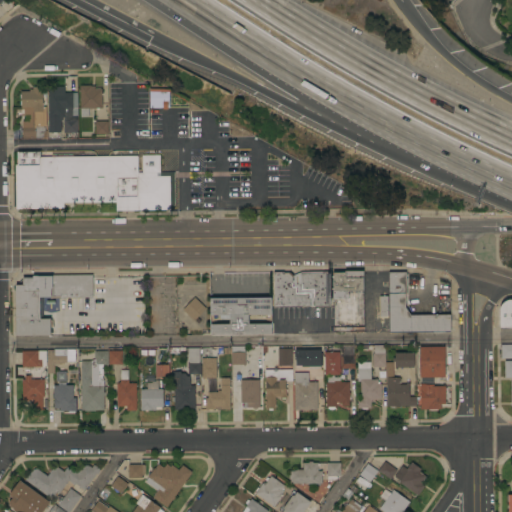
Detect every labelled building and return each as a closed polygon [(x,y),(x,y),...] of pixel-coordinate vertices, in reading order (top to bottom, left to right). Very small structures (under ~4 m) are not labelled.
[(78,85),(89,84),(89,85),(93,85),(93,88),(100,88),(100,91),(100,93),(100,107),(97,107),(97,109),(94,109),(94,107),(87,107),(87,116),(79,116),(78,85)] [(46,85),(63,85),(63,92),(71,91),(71,92),(75,92),(76,132),(62,132),(62,118),(63,118),(63,116),(61,116),(61,118),(59,118),(59,131),(47,131),(46,85)] [(41,111),(31,111),(31,110),(20,110),(20,106),(19,106),(19,97),(18,97),(18,94),(19,94),(19,90),(28,90),(28,88),(31,88),(31,86),(41,86),(41,111)] [(146,107),(166,107),(166,89),(146,89),(146,107)] [(43,132),(45,132),(45,138),(43,138),(43,137),(21,137),(21,123),(32,123),(32,112),(43,112),(43,132)] [(106,120),(106,133),(93,133),(93,120),(106,120)] [(135,155),(136,171),(140,171),(140,154),(158,154),(158,171),(172,171),(173,205),(168,205),(168,209),(114,210),(114,201),(62,202),(62,207),(14,208),(13,164),(15,164),(15,151),(37,150),(37,156),(135,155)] [(363,332),(336,332),(336,326),(333,326),(332,272),(345,272),(345,270),(363,270),(363,332)] [(283,271),(283,272),(288,272),(289,272),(293,275),(301,272),(310,272),(310,271),(330,271),(330,305),(274,305),(273,271),(283,271)] [(450,314),(450,331),(389,332),(388,272),(406,271),(406,292),(404,292),(405,307),(410,314),(450,314)] [(15,284),(22,284),(22,277),(32,276),(32,275),(37,275),(37,276),(51,275),(51,274),(92,274),(93,297),(60,297),(60,295),(51,295),(51,296),(42,296),(42,318),(50,318),(50,335),(16,335),(15,284)] [(194,297),(205,308),(199,314),(203,318),(199,322),(195,319),(194,320),(182,309),(194,297)] [(271,297),(272,333),(208,334),(207,297),(271,297)] [(511,327),(499,328),(499,309),(500,306),(502,303),(504,301),(508,299),(511,299),(511,327)] [(339,351),(339,355),(342,355),(342,344),(352,344),(352,355),(354,355),(354,368),(341,368),(341,372),(339,372),(339,374),(324,374),(324,351),(339,351)] [(372,366),(372,353),(374,353),(373,345),(384,344),(385,366),(372,366)] [(511,344),(511,358),(499,358),(499,344),(511,344)] [(231,364),(231,346),(244,345),(245,364),(231,364)] [(444,346),(445,377),(420,377),(419,346),(444,346)] [(187,348),(199,347),(200,373),(188,373),(187,348)] [(47,349),(53,349),(53,348),(66,348),(66,362),(57,362),(57,363),(54,363),(54,373),(47,373),(47,349)] [(289,365),(289,348),(276,348),(276,365),(289,365)] [(46,350),(46,365),(41,365),(41,366),(21,366),(21,350),(46,350)] [(81,410),(81,360),(91,360),(94,359),(94,350),(122,350),(122,364),(116,364),(117,366),(116,370),(111,370),(110,366),(111,364),(97,364),(98,380),(103,380),(104,409),(81,410)] [(322,352),(322,365),(306,366),(306,352),(322,352)] [(414,352),(414,367),(395,367),(395,361),(392,361),(392,357),(395,357),(395,352),(414,352)] [(295,364),(305,363),(304,353),(294,354),(295,364)] [(201,358),(215,357),(216,377),(202,378),(201,358)] [(511,360),(511,405),(509,405),(509,377),(503,377),(503,360),(511,360)] [(370,399),(371,407),(367,407),(367,409),(361,409),(360,407),(357,407),(357,398),(360,398),(360,381),(357,381),(357,361),(370,361),(370,378),(377,378),(377,381),(379,381),(379,383),(381,383),(381,399),(370,399)] [(387,406),(386,377),(385,377),(385,362),(393,362),(393,377),(399,377),(399,384),(406,384),(406,382),(409,382),(409,396),(416,396),(416,406),(387,406)] [(169,364),(169,377),(155,377),(155,364),(169,364)] [(292,369),(292,380),(286,380),(286,397),(280,397),(280,396),(275,396),(275,408),(272,408),(272,410),(268,410),(268,407),(265,407),(264,369),(292,369)] [(136,410),(126,410),(126,408),(125,408),(125,407),(124,406),(117,406),(116,383),(118,383),(118,381),(120,381),(120,379),(120,370),(127,370),(127,379),(128,379),(128,382),(136,382),(136,410)] [(54,381),(63,380),(63,371),(53,372),(54,381)] [(194,385),(195,409),(174,409),(174,401),(172,401),(172,396),(174,396),(174,386),(170,386),(170,372),(172,372),(172,371),(180,371),(180,373),(185,373),(186,374),(186,375),(187,375),(189,376),(190,385),(194,385)] [(308,409),(309,411),(306,412),(303,412),(300,411),(301,409),(294,409),(293,372),(308,372),(308,381),(317,381),(317,409),(308,409)] [(44,396),(42,396),(42,409),(39,409),(39,411),(34,411),(34,409),(32,409),(32,400),(22,400),(22,378),(24,378),(24,375),(30,375),(30,379),(44,378),(44,396)] [(349,391),(350,391),(350,395),(349,395),(349,405),(341,405),(341,402),(336,402),(336,406),(334,406),(335,408),(333,409),(329,409),(327,407),(328,406),(326,406),(325,381),(327,381),(327,375),(334,375),(334,377),(340,376),(340,381),(349,381),(349,391)] [(230,408),(205,409),(205,397),(207,397),(207,391),(217,391),(217,390),(220,390),(220,377),(229,377),(230,408)] [(147,389),(147,382),(151,382),(151,380),(155,380),(155,379),(158,379),(158,388),(162,388),(162,406),(161,406),(161,409),(156,409),(147,409),(147,411),(145,411),(145,409),(140,409),(140,406),(140,389),(147,389)] [(260,406),(258,406),(257,408),(253,408),(252,406),(247,407),(246,402),(240,402),(240,380),(259,379),(260,406)] [(53,385),(59,384),(59,383),(62,383),(62,385),(72,384),(73,397),(76,397),(76,410),(74,410),(74,411),(68,411),(68,410),(66,411),(66,410),(60,410),(60,407),(54,408),(53,385)] [(420,383),(425,383),(425,384),(433,384),(433,385),(445,385),(445,404),(440,404),(440,409),(420,409),(420,383)] [(290,483),(290,478),(289,478),(289,475),(290,475),(290,470),(296,470),(296,469),(303,469),(303,462),(308,462),(308,461),(312,461),(312,462),(317,462),(317,470),(322,470),(322,483),(290,483)] [(397,469),(389,480),(377,471),(384,461),(397,469)] [(399,481),(400,480),(394,476),(402,465),(406,468),(411,461),(423,470),(421,472),(426,476),(421,483),(424,485),(417,495),(399,481)] [(340,462),(340,476),(337,476),(337,479),(327,479),(327,476),(327,462),(340,462)] [(166,507),(152,497),(157,490),(145,481),(148,477),(147,476),(154,467),(155,468),(158,463),(163,467),(166,463),(170,466),(171,464),(178,469),(182,464),(191,471),(166,507)] [(377,470),(369,482),(359,474),(367,463),(377,470)] [(68,511),(58,505),(63,497),(58,494),(54,500),(25,479),(29,473),(30,474),(35,467),(47,475),(53,467),(57,466),(64,471),(67,466),(76,473),(81,467),(84,465),(85,464),(87,465),(89,465),(91,467),(93,464),(99,468),(99,469),(100,470),(97,474),(95,472),(84,489),(81,487),(80,488),(78,486),(79,485),(75,483),(74,484),(68,480),(62,488),(67,491),(70,488),(81,495),(68,511)] [(128,464),(141,464),(144,464),(144,474),(142,474),(142,477),(128,477),(128,464)] [(110,485),(117,475),(127,483),(120,493),(110,485)] [(284,485),(281,489),(283,491),(280,495),(281,496),(273,506),(255,493),(262,482),(264,484),(266,481),(264,479),(266,476),(269,478),(270,475),(284,485)] [(41,511),(19,511),(18,511),(17,511),(13,509),(13,508),(9,505),(10,504),(8,502),(12,497),(9,495),(20,480),(50,501),(41,511)] [(401,511),(384,511),(379,508),(384,500),(379,496),(384,488),(390,492),(392,489),(409,501),(401,511)] [(310,501),(302,511),(281,511),(284,509),(282,508),(292,494),(293,495),(296,491),(310,501)] [(131,511),(137,504),(135,502),(142,493),(161,507),(160,508),(163,511),(162,511),(131,511)] [(268,510),(266,511),(240,511),(251,498),(268,510)] [(334,511),(337,508),(341,511),(346,503),(347,503),(351,498),(361,505),(356,511),(334,511)] [(118,511),(93,511),(91,510),(98,500),(108,507),(109,505),(118,511)]
